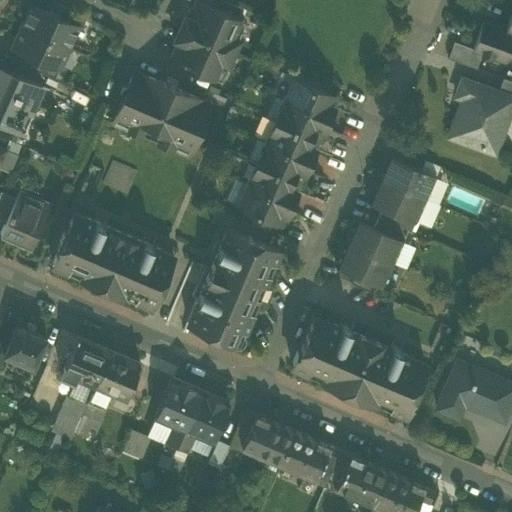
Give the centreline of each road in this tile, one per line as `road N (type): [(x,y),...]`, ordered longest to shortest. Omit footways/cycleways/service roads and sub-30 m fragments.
road 1 (residential): [(255,391),(425,5)]
road 2 (residential): [(255,391),(0,281)]
road 3 (residential): [(511,497),(255,391)]
